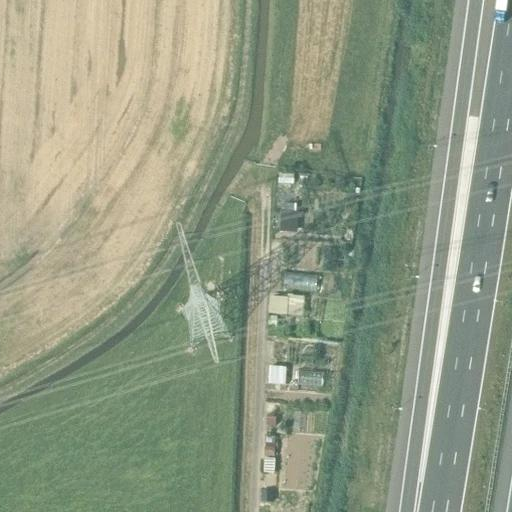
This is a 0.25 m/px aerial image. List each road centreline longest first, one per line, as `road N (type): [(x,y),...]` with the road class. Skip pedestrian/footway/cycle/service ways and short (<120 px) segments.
road 1 (motorway): [(475,0),(432,511)]
road 2 (motorway): [(511,40),(439,511)]
road 3 (track): [(253,511),(266,187)]
